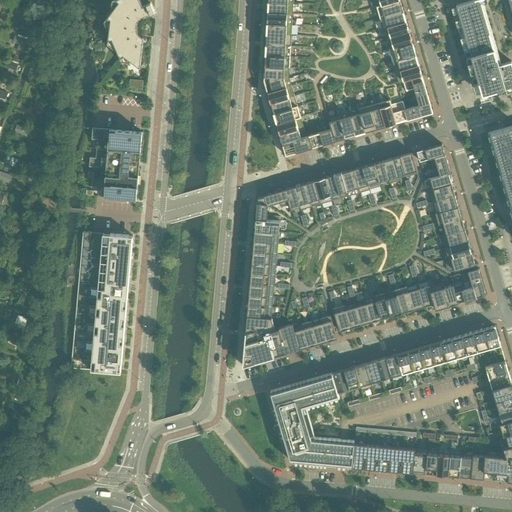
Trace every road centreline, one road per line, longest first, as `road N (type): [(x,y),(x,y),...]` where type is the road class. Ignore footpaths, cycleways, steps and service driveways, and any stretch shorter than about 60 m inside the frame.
road 1 (residential): [(203,409),(274,481),(511,505)]
road 2 (residential): [(208,391),(505,311)]
road 3 (tertiary): [(161,213),(143,411),(102,501)]
road 4 (residential): [(226,195),(452,128)]
road 5 (tertiary): [(180,0),(161,213)]
road 6 (tertiary): [(208,391),(226,195)]
road 7 (tertiary): [(226,195),(241,0)]
road 8 (residential): [(452,128),(505,311)]
road 9 (tertiary): [(157,511),(140,482),(147,443),(158,429),(203,409)]
road 10 (residential): [(415,0),(452,128)]
